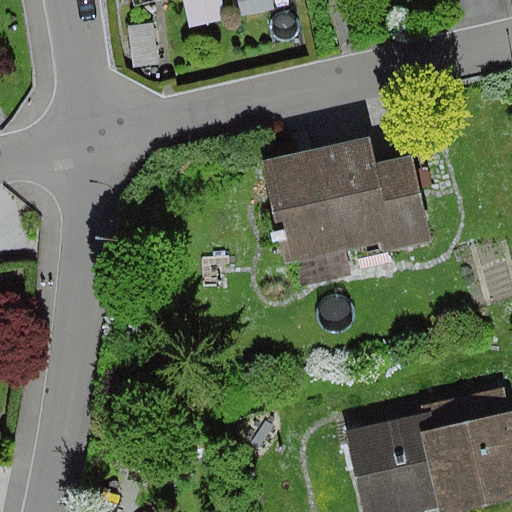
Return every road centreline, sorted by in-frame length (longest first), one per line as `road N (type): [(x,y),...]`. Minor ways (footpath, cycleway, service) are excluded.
road 1 (residential): [(88,137),(511,41)]
road 2 (residential): [(50,511),(85,288),(88,137)]
road 3 (residential): [(88,137),(72,0)]
